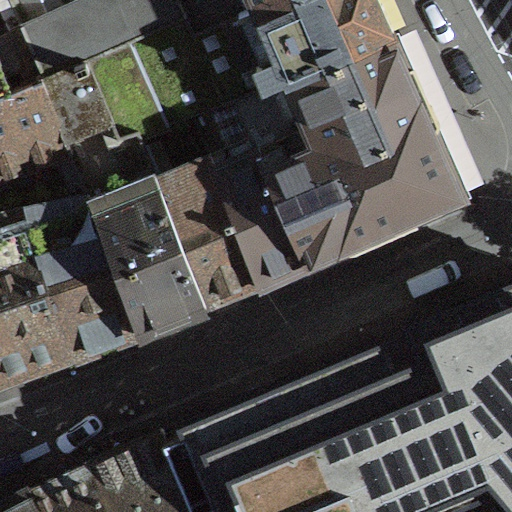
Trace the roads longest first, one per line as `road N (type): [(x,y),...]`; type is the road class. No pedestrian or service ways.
road 1 (residential): [(511,228),(148,379)]
road 2 (residential): [(148,379),(0,436)]
